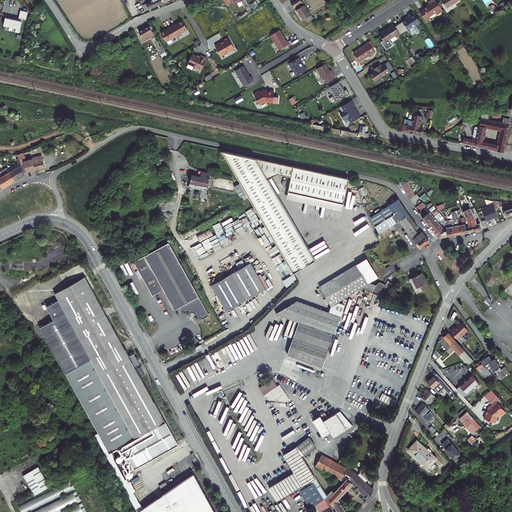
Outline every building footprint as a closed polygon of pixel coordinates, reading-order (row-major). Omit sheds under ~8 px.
[(149,9),(164,2),(162,0),(151,0),(152,1),(147,3),(149,9)] [(306,18),(308,21),(313,18),(300,0),(294,0),(291,2),(302,20),(306,18)] [(443,10),(436,0),(430,0),(428,2),(429,4),(423,8),(424,9),(420,11),(426,21),(430,18),(429,17),(435,13),(436,14),(443,10)] [(26,20),(28,12),(20,10),(18,20),(5,17),(3,25),(16,28),(15,32),(19,33),(22,19),(26,20)] [(420,22),(413,11),(408,14),(409,16),(402,21),(408,30),(409,29),(411,32),(413,30),(415,33),(417,34),(419,32),(420,31),(416,25),(420,22)] [(161,33),(167,43),(178,36),(188,30),(183,21),(179,23),(179,24),(177,25),(176,24),(168,29),(168,30),(166,31),(165,31),(161,33)] [(402,21),(395,26),(400,34),(408,30),(402,21)] [(395,26),(393,24),(379,33),(383,40),(381,42),(386,49),(393,45),(389,39),(395,35),(397,37),(400,34),(395,26)] [(156,34),(151,26),(139,32),(144,41),(156,34)] [(279,30),(270,35),(279,50),(289,44),(286,40),(286,41),(279,30)] [(164,48),(158,38),(157,39),(155,37),(152,39),(159,51),(164,48)] [(221,56),(235,49),(229,37),(223,40),(224,41),(221,43),(221,42),(215,45),(221,56)] [(366,43),(366,44),(354,52),(360,61),(376,51),(369,41),(366,43)] [(187,63),(201,70),(206,59),(200,56),(199,58),(192,54),(187,63)] [(302,62),(299,57),(289,63),(292,70),(293,69),(297,76),(306,70),(303,65),(302,65),(301,63),(302,62)] [(380,64),(376,67),(377,69),(375,70),(370,74),(374,81),(394,69),(389,61),(382,66),(380,64)] [(325,64),(316,69),(325,83),(335,77),(331,70),(329,71),(325,64)] [(235,71),(244,86),(253,81),(251,77),(250,78),(243,66),(235,71)] [(339,82),(329,88),(333,95),(332,96),(335,101),(344,96),(344,97),(349,94),(347,89),(344,91),(339,82)] [(265,102),(273,102),(278,103),(278,97),(273,97),(274,90),(266,89),(265,90),(262,90),(260,92),(259,90),(253,94),(260,105),(265,102)] [(474,105),(485,98),(482,93),(477,96),(471,100),(474,105)] [(354,107),(351,101),(341,106),(344,111),(340,114),(343,120),(347,117),(350,123),(360,117),(355,109),(354,107)] [(404,118),(402,130),(422,134),(423,127),(419,126),(421,114),(414,113),(412,120),(404,118)] [(481,113),(478,127),(476,126),(474,127),(472,138),(471,145),(487,148),(503,152),(509,124),(501,123),(488,120),(489,115),(481,113)] [(468,137),(471,138),(470,135),(471,134),(468,124),(475,118),(472,114),(461,122),(464,126),(466,132),(468,137)] [(464,136),(462,143),(471,145),(472,138),(471,138),(468,137),(466,132),(462,133),(464,136)] [(348,178),(222,151),(229,163),(293,273),(315,260),(268,179),(277,174),(291,176),(288,191),(343,203),(348,178)] [(22,153),(17,156),(19,159),(22,165),(24,164),(26,172),(45,167),(42,156),(33,158),(34,159),(26,161),(22,153)] [(16,168),(14,166),(9,169),(16,180),(24,175),(27,173),(26,172),(24,164),(22,165),(19,166),(16,168)] [(8,168),(0,172),(0,183),(3,188),(16,180),(9,169),(8,168)] [(211,174),(210,173),(202,172),(201,177),(192,175),(190,183),(191,183),(208,187),(211,174)] [(402,185),(407,194),(412,191),(407,183),(406,182),(402,185)] [(343,203),(288,191),(286,199),(341,210),(343,203)] [(412,204),(419,198),(416,194),(414,195),(409,199),(412,204)] [(398,200),(388,206),(394,214),(392,216),(396,222),(398,221),(408,215),(398,200)] [(500,202),(493,201),(495,209),(502,206),(500,202)] [(417,212),(424,207),(421,203),(415,208),(417,212)] [(462,212),(465,217),(474,213),(470,205),(466,207),(468,209),(465,210),(462,212)] [(486,221),(498,216),(495,209),(494,205),(482,210),(486,221)] [(379,234),(396,222),(392,216),(394,214),(388,206),(371,217),(375,227),(379,234)] [(420,215),(425,222),(432,216),(433,212),(436,209),(435,208),(434,206),(429,210),(430,211),(427,214),(424,211),(420,215)] [(508,206),(502,208),(505,216),(511,213),(511,206),(508,207),(508,206)] [(436,215),(438,212),(436,209),(433,212),(432,216),(425,222),(428,225),(435,220),(436,215)] [(428,225),(431,229),(438,223),(438,217),(440,215),(438,212),(436,215),(435,220),(428,225)] [(465,217),(467,221),(475,219),(477,218),(474,213),(465,217)] [(417,226),(408,215),(398,221),(405,230),(401,232),(407,233),(413,228),(417,226)] [(441,219),(443,218),(440,215),(438,217),(438,223),(431,229),(434,232),(441,227),(441,219)] [(445,220),(443,218),(441,219),(441,227),(434,232),(437,236),(444,230),(443,228),(443,226),(443,222),(445,220)] [(458,219),(457,219),(458,222),(460,225),(461,234),(466,232),(464,224),(460,222),(459,218),(458,219)] [(468,226),(468,224),(466,223),(464,224),(466,232),(473,231),(471,225),(468,226)] [(471,225),(473,231),(482,229),(481,229),(479,223),(476,224),(471,225)] [(444,230),(437,236),(438,238),(447,236),(446,227),(447,224),(445,225),(445,227),(443,228),(444,230)] [(418,234),(413,228),(407,233),(416,245),(419,249),(428,240),(421,232),(418,234)] [(416,245),(407,233),(401,232),(413,248),(416,245)] [(325,240),(311,248),(317,258),(331,250),(325,240)] [(159,282),(163,289),(174,308),(179,306),(181,311),(184,310),(188,310),(190,310),(194,311),(198,314),(200,316),(202,318),(208,314),(168,242),(164,244),(133,261),(148,288),(159,282)] [(66,244),(62,246),(68,259),(52,268),(54,272),(75,260),(66,244)] [(250,262),(211,284),(226,310),(265,288),(250,262)] [(363,287),(371,284),(369,283),(367,284),(356,265),(319,287),(325,297),(330,306),(363,287)] [(421,273),(411,277),(412,278),(409,279),(416,294),(429,287),(421,273)] [(128,356),(85,277),(54,294),(58,300),(46,307),(53,320),(39,327),(98,434),(108,453),(121,447),(133,470),(177,445),(153,402),(128,357),(128,356)] [(159,282),(148,288),(152,295),(163,289),(159,282)] [(316,300),(318,299),(320,298),(325,297),(319,287),(311,292),(313,296),(316,300)] [(329,312),(297,301),(275,313),(290,318),(298,321),(287,354),(322,366),(340,316),(329,312)] [(340,316),(344,304),(338,302),(330,307),(329,312),(340,316)] [(273,332),(280,317),(277,315),(270,331),(273,332)] [(453,327),(449,331),(461,343),(465,339),(462,336),(468,330),(460,322),(456,325),(456,326),(454,328),(453,327)] [(447,332),(443,337),(451,346),(456,342),(447,332)] [(248,335),(222,348),(230,363),(256,350),(248,335)] [(451,346),(443,337),(439,341),(438,342),(446,350),(451,346)] [(472,360),(456,342),(451,346),(464,361),(467,364),(472,360)] [(133,354),(128,356),(135,367),(139,365),(133,354)] [(488,355),(480,361),(483,365),(486,369),(491,366),(494,370),(498,367),(493,358),(491,359),(488,355)] [(482,380),(490,373),(486,369),(483,365),(480,361),(474,365),(479,372),(477,375),(482,380)] [(185,388),(207,377),(199,362),(178,373),(185,388)] [(509,373),(504,367),(500,369),(505,376),(509,373)] [(453,392),(436,373),(427,382),(432,388),(433,387),(438,393),(443,388),(449,395),(453,392)] [(471,375),(459,386),(466,394),(467,395),(479,383),(471,375)] [(272,379),(259,388),(263,396),(269,392),(274,400),(285,393),(279,384),(277,386),(272,379)] [(459,386),(456,389),(463,397),(466,394),(459,386)] [(425,392),(420,397),(431,405),(437,398),(426,389),(424,391),(425,392)] [(496,396),(491,390),(484,396),(489,402),(496,396)] [(289,400),(285,393),(274,400),(285,402),(289,400)] [(496,396),(489,402),(492,405),(496,401),(498,399),(496,396)] [(495,423),(497,417),(499,415),(500,417),(505,412),(496,401),(492,405),(487,409),(488,410),(487,411),(486,414),(485,414),(483,419),(495,423)] [(428,409),(421,403),(415,411),(427,422),(433,415),(430,411),(427,414),(425,413),(428,409)] [(333,437),(352,425),(340,411),(328,418),(325,412),(312,419),(322,436),(330,432),(333,437)] [(471,433),(478,426),(467,412),(459,419),(471,433)] [(95,435),(136,511),(137,511),(214,511),(193,475),(142,508),(108,453),(98,434),(95,435)] [(472,435),(467,439),(472,445),(476,441),(472,435)] [(308,437),(296,447),(301,455),(315,445),(308,437)] [(447,439),(441,444),(453,459),(460,454),(447,439)] [(416,440),(408,450),(419,460),(427,467),(427,468),(436,459),(416,440)] [(301,456),(296,447),(283,455),(294,473),(269,488),(277,500),(315,477),(303,458),(301,456)] [(344,481),(329,499),(337,511),(345,511),(337,499),(352,483),(369,499),(372,496),(373,489),(365,482),(361,478),(354,472),(338,464),(321,454),(315,466),(344,481)] [(427,467),(419,460),(417,462),(425,470),(427,467)] [(38,467),(23,475),(34,495),(49,487),(38,467)] [(310,507),(322,499),(327,496),(315,478),(298,489),(310,507)] [(70,483),(20,505),(23,511),(74,490),(70,483)] [(75,493),(32,511),(58,511),(83,502),(80,495),(76,496),(75,493)] [(325,510),(321,511),(331,511),(330,508),(329,508),(327,504),(325,500),(323,501),(322,499),(310,507),(310,508),(315,504),(317,508),(321,506),(320,503),(321,502),(325,510)]
